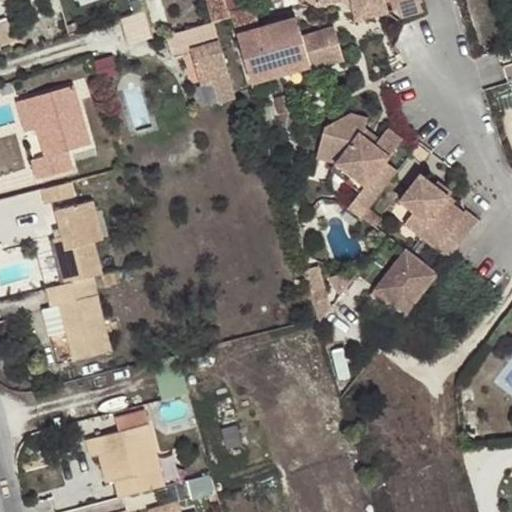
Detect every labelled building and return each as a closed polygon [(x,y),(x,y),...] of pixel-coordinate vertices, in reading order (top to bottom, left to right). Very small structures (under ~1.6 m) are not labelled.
[(238,35),(294,19),(294,7),(292,0),(238,0),(229,2),(238,35)] [(305,0),(319,7),(344,1),(355,7),(359,20),(391,12),(388,0),(305,0)] [(217,7),(221,21),(231,18),(227,4),(217,7)] [(154,37),(146,10),(121,19),(128,45),(154,37)] [(300,39),(294,19),(238,35),(251,83),(342,56),(334,29),(300,39)] [(0,25),(0,32),(16,27),(13,21),(0,25)] [(236,98),(213,23),(166,36),(172,56),(182,53),(191,51),(195,63),(201,85),(213,82),(219,103),(236,98)] [(16,27),(0,32),(0,46),(0,48),(20,40),(16,27)] [(186,65),(195,63),(191,51),(182,53),(186,65)] [(74,87),(29,100),(37,129),(45,156),(34,161),(39,179),(72,170),(67,152),(91,145),(74,87)] [(294,110),(290,96),(277,100),(280,114),(294,110)] [(37,129),(29,100),(17,103),(25,133),(37,129)] [(367,210),(397,169),(385,159),(402,138),(388,127),(378,139),(374,145),(364,137),(368,131),(364,129),(367,117),(350,113),(323,128),(314,157),(335,162),(364,184),(359,190),(353,199),(367,210)] [(374,145),(378,139),(368,131),(364,137),(374,145)] [(330,168),(359,190),(364,184),(335,162),(330,168)] [(447,259),(469,231),(457,222),(463,214),(445,200),(447,197),(433,185),(420,175),(399,201),(413,211),(409,217),(440,240),(434,248),(447,259)] [(433,185),(447,197),(450,193),(436,182),(433,185)] [(75,196),(71,183),(41,191),(45,203),(75,196)] [(91,277),(102,274),(94,243),(103,240),(92,202),(56,211),(60,227),(62,237),(54,239),(65,283),(91,277)] [(463,214),(457,222),(469,231),(477,220),(465,211),(463,214)] [(403,224),(434,248),(440,240),(409,217),(403,224)] [(62,237),(60,227),(52,229),(54,239),(62,237)] [(406,313),(437,273),(405,248),(374,288),(406,313)] [(123,284),(119,271),(103,274),(107,288),(123,284)] [(308,284),(304,273),(295,275),(309,322),(319,319),(308,284)] [(65,283),(47,288),(52,308),(60,306),(74,360),(110,351),(91,277),(65,283)] [(58,364),(74,360),(60,306),(52,308),(43,310),(58,364)] [(115,480),(120,498),(165,486),(149,425),(87,441),(91,457),(99,455),(107,453),(115,480)] [(107,453),(99,455),(106,483),(115,480),(107,453)] [(219,497),(212,474),(187,481),(193,498),(208,494),(210,500),(219,497)]
